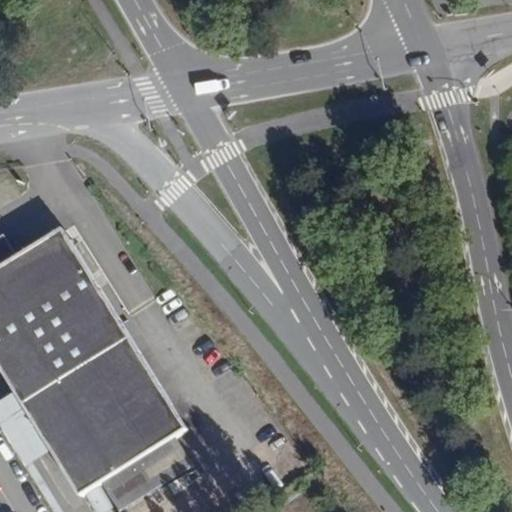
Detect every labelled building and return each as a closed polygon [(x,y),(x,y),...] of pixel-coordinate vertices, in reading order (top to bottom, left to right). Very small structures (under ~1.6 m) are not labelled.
[(189,432),(63,231),(21,257),(2,269),(0,269),(0,366),(16,392),(51,448),(82,498),(83,497),(99,487),(102,486),(176,439),(189,432)] [(8,239),(0,243),(0,266),(2,269),(21,257),(8,239)] [(0,401),(35,458),(51,448),(16,392),(0,401)] [(0,401),(0,415),(59,511),(68,511),(35,458),(0,401)] [(118,511),(121,511),(194,467),(176,439),(102,486),(118,511)] [(302,462),(281,473),(288,483),(308,471),(302,462)] [(241,474),(260,505),(276,495),(257,463),(241,474)] [(107,511),(112,509),(99,487),(83,497),(92,511),(107,511)]
